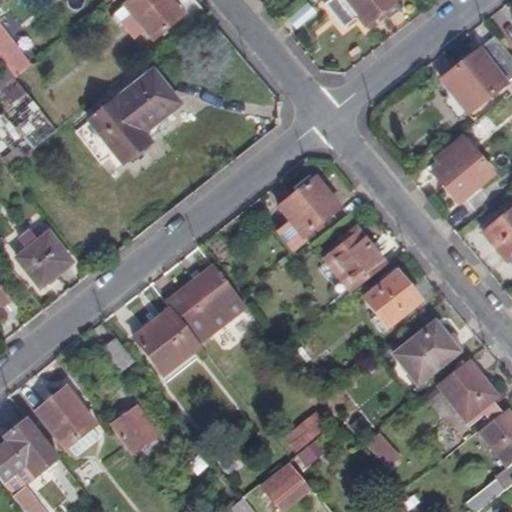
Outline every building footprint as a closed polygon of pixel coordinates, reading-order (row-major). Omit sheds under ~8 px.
[(149,36),(180,13),(170,0),(129,0),(124,4),(133,15),(143,28),(149,36)] [(327,0),(323,4),(342,28),(354,18),(361,26),(393,0),(327,0)] [(133,36),(143,28),(133,15),(122,22),(133,36)] [(0,55),(6,63),(17,77),(30,66),(0,28),(0,55)] [(511,77),(511,54),(496,35),(442,79),(469,112),(507,81),(511,77)] [(0,90),(17,77),(6,63),(0,68),(0,90)] [(123,93),(142,79),(135,71),(117,85),(123,93)] [(137,133),(175,103),(150,72),(142,79),(123,93),(86,123),(118,165),(145,143),(137,133)] [(0,153),(9,165),(57,127),(17,77),(0,90),(0,153)] [(444,163),(467,144),(462,137),(439,155),(444,163)] [(459,203),(493,173),(467,144),(444,163),(433,172),(459,203)] [(338,211),(313,179),(277,209),(284,218),(271,228),(289,250),(302,240),(338,211)] [(509,261),(511,258),(511,210),(485,233),(509,261)] [(349,295),(386,267),(355,230),(339,242),(344,247),(323,263),(349,295)] [(72,258),(50,231),(17,256),(40,285),(72,258)] [(165,304),(169,310),(189,336),(240,297),(215,266),(165,304)] [(389,330),(421,303),(396,272),(364,299),(389,330)] [(159,374),(196,345),(189,336),(169,310),(131,339),(159,374)] [(259,328),(250,317),(239,326),(247,337),(259,328)] [(415,389),(460,349),(450,337),(446,340),(432,325),(391,361),(415,389)] [(123,369),(132,362),(114,339),(105,345),(123,369)] [(486,426),(498,416),(490,405),(495,401),(465,362),(432,388),(459,424),(461,422),(467,428),(480,418),(486,426)] [(88,430),(92,428),(63,391),(33,414),(62,451),(66,449),(74,458),(96,440),(88,430)] [(135,407),(108,428),(130,457),(157,436),(135,407)] [(511,417),(506,410),(498,416),(486,426),(478,432),(504,469),(511,462),(511,417)] [(281,440),(294,455),(327,429),(315,413),(281,440)] [(348,428),(357,440),(369,432),(360,419),(348,428)] [(32,479),(57,460),(28,422),(3,441),(5,445),(0,448),(0,485),(1,486),(24,468),(32,479)] [(386,466),(398,456),(380,432),(366,443),(386,466)] [(320,452),(314,445),(291,462),(302,476),(317,465),(312,458),(320,452)] [(212,463),(223,478),(236,468),(225,453),(212,463)] [(95,457),(76,469),(85,482),(103,470),(95,457)] [(500,494),(510,486),(511,484),(511,462),(504,469),(489,480),(492,484),(500,494)] [(282,511),(304,495),(283,468),(258,488),(277,511),(282,511)] [(464,511),(476,511),(500,494),(492,484),(461,507),(464,511)] [(43,511),(24,487),(10,498),(20,511),(43,511)] [(250,511),(240,500),(224,511),(250,511)]
